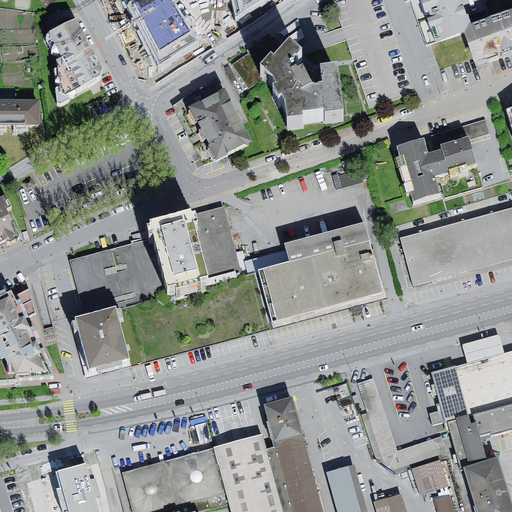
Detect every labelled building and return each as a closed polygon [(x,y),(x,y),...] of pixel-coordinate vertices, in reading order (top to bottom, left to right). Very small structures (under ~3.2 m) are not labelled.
[(194,36),(172,0),(126,0),(155,61),(194,36)] [(231,0),(236,19),(261,0),(231,0)] [(468,30),(455,0),(416,0),(437,49),(461,40),(468,30)] [(511,16),(511,15),(468,30),(461,40),(473,69),(511,57),(511,16)] [(76,18),(46,33),(58,59),(48,63),(66,100),(64,95),(104,76),(76,18)] [(248,88),(260,78),(291,50),(274,36),(232,65),(248,88)] [(304,61),(291,50),(260,78),(272,89),(285,109),(287,130),(345,121),(338,75),(322,76),(323,95),(303,97),(289,75),(304,61)] [(223,90),(187,109),(214,161),(251,142),(223,90)] [(40,103),(0,103),(0,129),(40,129),(40,103)] [(442,146),(490,131),(486,119),(439,133),(442,146)] [(422,143),(393,152),(411,207),(439,198),(433,178),(475,167),(469,142),(425,153),(422,143)] [(360,171),(342,175),(344,186),(363,182),(360,171)] [(0,204),(0,249),(13,242),(6,225),(0,204)] [(511,207),(400,238),(415,294),(435,289),(511,268),(511,207)] [(189,223),(141,234),(158,307),(206,296),(189,223)] [(287,268),(258,275),(272,330),(385,301),(366,225),(281,246),(287,268)] [(11,297),(0,302),(0,358),(11,381),(52,378),(11,297)] [(115,317),(71,327),(82,379),(127,369),(115,317)] [(471,366),(437,375),(475,511),(511,511),(511,497),(501,458),(490,461),(485,444),(511,436),(511,353),(504,356),(499,339),(466,348),(471,366)] [(375,379),(351,385),(374,462),(396,477),(410,473),(417,497),(457,486),(441,436),(398,449),(375,379)] [(293,401),(256,411),(263,436),(269,452),(306,442),(293,401)] [(263,436),(118,474),(127,511),(165,511),(193,505),(226,496),(230,511),(327,511),(306,442),(269,452),(263,436)] [(367,511),(355,467),(327,475),(337,511),(367,511)] [(407,511),(403,493),(375,500),(378,511),(407,511)] [(455,511),(450,493),(435,498),(438,511),(455,511)]
